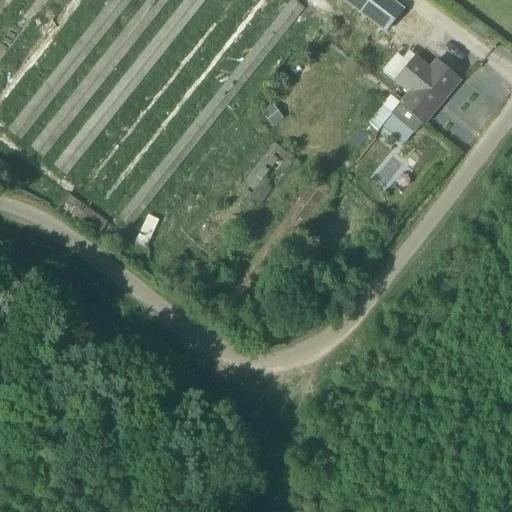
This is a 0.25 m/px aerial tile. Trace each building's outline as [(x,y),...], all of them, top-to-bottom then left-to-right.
[(21,139),(131,0),(110,0),(8,129),(21,139)] [(43,158),(168,0),(147,0),(30,148),(43,158)] [(66,175),(205,0),(184,0),(53,165),(66,175)] [(93,191),(244,0),(223,0),(80,181),(93,191)] [(273,0),(252,0),(98,195),(111,205),(273,0)] [(304,9),(293,0),(291,0),(118,217),(130,227),(304,9)] [(392,24),(404,4),(398,0),(392,0),(382,17),(392,24)] [(460,82),(435,62),(429,70),(415,58),(394,82),(408,94),(399,105),(402,107),(394,116),(414,133),(422,124),(424,126),(460,82)] [(293,160),(272,144),(182,257),(203,274),(293,160)] [(329,189),(316,179),(226,292),(238,303),(329,189)] [(107,224),(67,195),(55,212),(96,240),(107,224)] [(137,240),(147,245),(158,220),(148,215),(137,240)]
